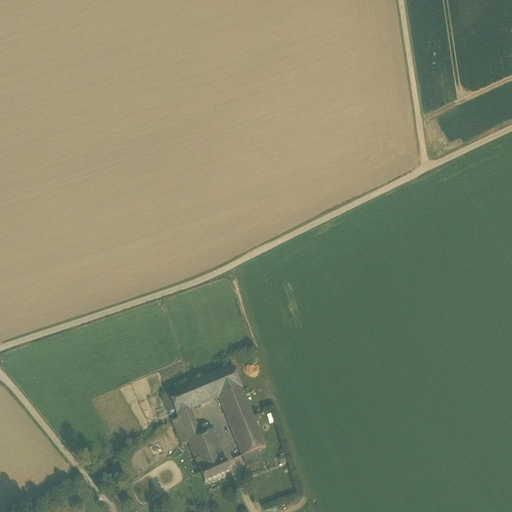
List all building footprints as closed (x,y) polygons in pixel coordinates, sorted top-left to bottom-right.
[(232,369),(167,395),(177,418),(218,401),(241,391),(232,369)] [(241,391),(218,401),(241,458),(256,452),(265,449),(241,391)] [(213,432),(187,442),(195,463),(221,451),(213,432)] [(221,451),(195,463),(205,485),(230,473),(221,451)] [(256,452),(241,458),(245,469),(260,464),(256,452)]
